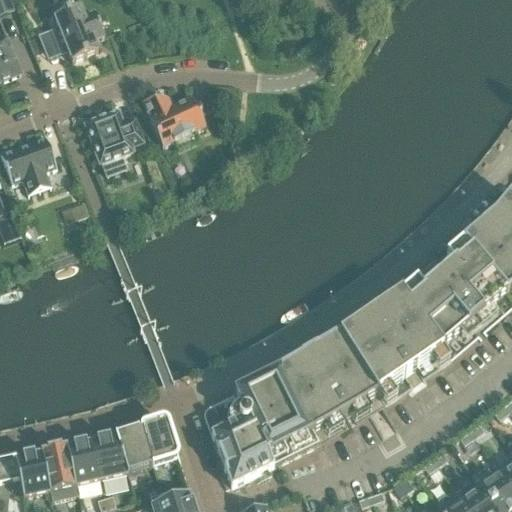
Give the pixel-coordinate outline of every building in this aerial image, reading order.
[(0,0),(0,20),(12,15),(6,0),(0,0)] [(78,14),(53,25),(57,35),(49,39),(58,60),(66,56),(71,67),(97,56),(92,46),(103,41),(93,19),(83,24),(78,14)] [(0,87),(20,80),(6,42),(0,44),(0,87)] [(166,103),(142,108),(150,124),(149,125),(162,153),(205,132),(200,121),(201,120),(199,115),(197,115),(192,104),(171,114),(166,103)] [(118,117),(84,129),(107,186),(131,177),(124,161),(133,157),(131,152),(143,147),(135,124),(123,129),(118,117)] [(22,187),(28,201),(51,193),(45,178),(56,174),(45,144),(0,160),(11,191),(22,187)] [(155,163),(147,166),(151,179),(160,176),(155,163)] [(204,422),(230,492),(231,493),(317,451),(383,412),(450,366),(511,313),(511,203),(509,201),(493,220),(400,300),(340,341),(315,355),(314,355),(302,362),(281,375),(237,397),(205,414),(203,418),(204,422)] [(84,209),(72,214),(76,225),(88,221),(84,209)] [(511,415),(511,404),(503,412),(508,419),(511,415)] [(499,426),(508,419),(503,412),(494,420),(499,426)] [(139,436),(150,472),(173,465),(175,463),(176,461),(167,429),(166,428),(163,426),(160,426),(143,432),(141,435),(139,436)] [(474,444),(484,437),(479,431),(469,438),(474,444)] [(138,433),(115,440),(127,480),(150,472),(139,436),(138,433)] [(464,451),(474,444),(469,438),(459,444),(464,451)] [(115,440),(91,446),(100,486),(127,480),(115,440)] [(91,446),(66,451),(75,492),(100,486),(91,446)] [(66,451),(40,457),(49,497),(75,492),(66,451)] [(40,457),(15,463),(19,483),(23,503),(49,497),(40,457)] [(444,458),(433,466),(437,471),(448,464),(444,458)] [(511,501),(511,460),(493,474),(496,478),(511,501)] [(15,463),(0,466),(0,487),(19,483),(15,463)] [(437,471),(433,466),(423,472),(427,478),(437,471)] [(511,511),(511,501),(496,478),(478,490),(492,511),(511,511)] [(413,495),(406,485),(400,489),(406,499),(413,495)] [(400,504),(406,499),(400,489),(393,493),(400,504)] [(465,511),(492,511),(478,490),(459,503),(465,511)] [(172,494),(160,498),(162,506),(175,502),(172,494)] [(152,509),(150,510),(150,511),(194,511),(190,497),(175,502),(162,506),(152,509)] [(149,501),(152,509),(162,506),(160,498),(149,501)] [(372,510),(384,506),(381,498),(370,502),(372,510)] [(465,511),(457,499),(437,511),(465,511)] [(115,511),(112,501),(105,504),(107,511),(115,511)] [(360,511),(365,511),(372,510),(370,502),(358,506),(360,511)]
